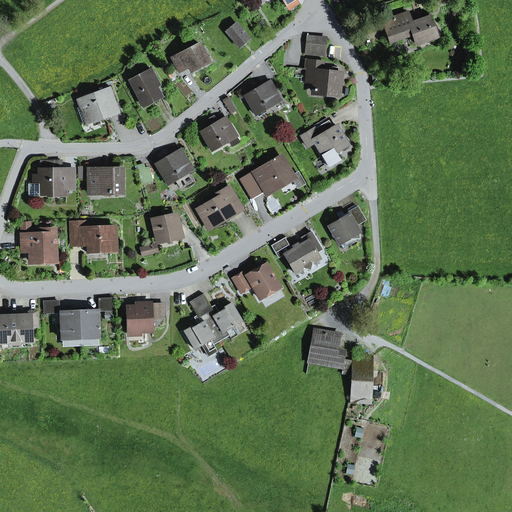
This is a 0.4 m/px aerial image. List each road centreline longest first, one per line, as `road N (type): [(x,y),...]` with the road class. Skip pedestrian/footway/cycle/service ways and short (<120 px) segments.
road 1 (residential): [(0,224),(21,154),(33,145),(153,141),(322,11)]
road 2 (residential): [(372,173),(180,278),(29,289),(0,279)]
road 3 (residential): [(322,11),(360,66),(372,173)]
